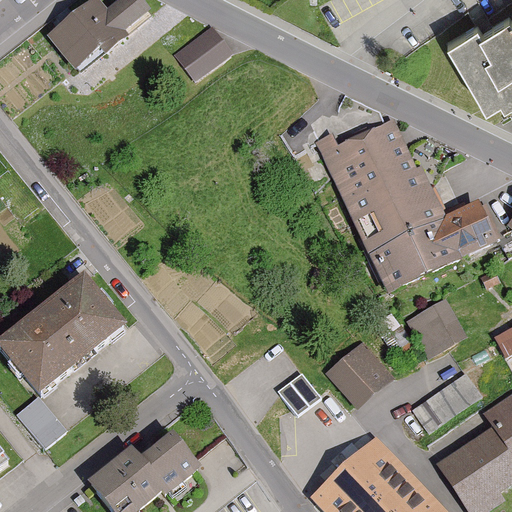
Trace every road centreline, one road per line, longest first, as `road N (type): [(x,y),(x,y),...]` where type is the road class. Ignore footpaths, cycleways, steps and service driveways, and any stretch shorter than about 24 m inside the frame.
road 1 (residential): [(511,157),(199,0)]
road 2 (residential): [(198,375),(0,124)]
road 3 (residential): [(25,511),(198,375)]
road 4 (residential): [(305,511),(198,375)]
